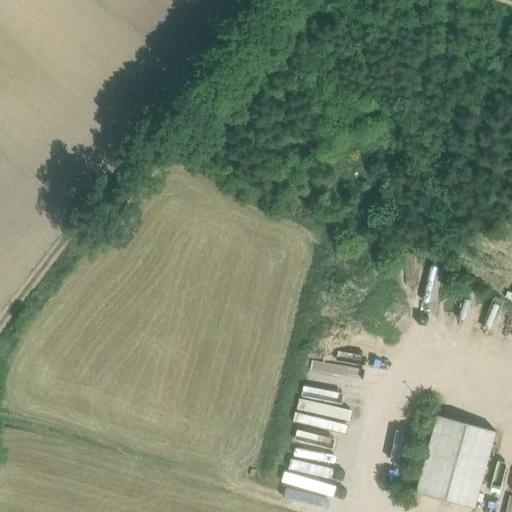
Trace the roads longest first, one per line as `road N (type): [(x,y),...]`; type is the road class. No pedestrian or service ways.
road 1 (track): [(262,0),(0,329)]
road 2 (track): [(0,420),(312,511)]
